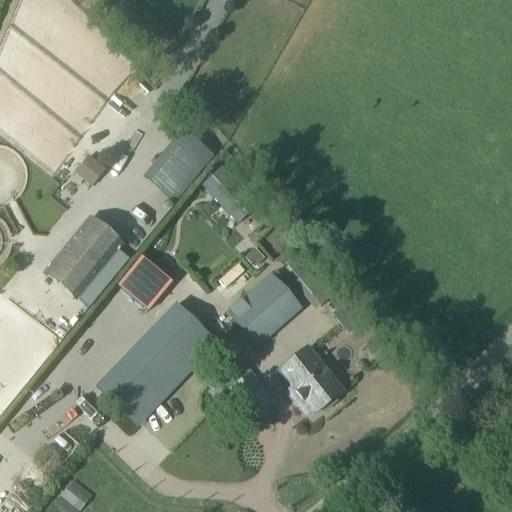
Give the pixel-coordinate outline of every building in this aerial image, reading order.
[(182,131),(148,172),(180,198),(213,157),(182,131)] [(87,159),(75,174),(90,187),(102,172),(87,159)] [(254,208),(220,171),(201,189),(235,225),(254,208)] [(45,214),(34,223),(42,234),(53,225),(45,214)] [(89,218),(42,275),(76,303),(123,245),(89,218)] [(262,261),(254,252),(244,260),(253,269),(262,261)] [(291,270),(302,260),(296,253),(285,263),(291,270)] [(218,288),(242,267),(230,254),(206,275),(218,288)] [(148,312),(171,282),(140,257),(117,286),(148,312)] [(270,278),(226,317),(248,342),(292,303),(270,278)] [(175,310),(97,391),(129,421),(206,340),(175,310)] [(324,315),(309,329),(321,341),(336,327),(324,315)] [(305,349),(277,372),(289,387),(283,392),(304,418),(310,414),(312,416),(340,393),(305,349)] [(260,351),(249,356),(254,368),(266,363),(260,351)] [(241,360),(219,377),(229,391),(251,420),(274,402),(251,374),(241,360)] [(215,382),(210,386),(220,400),(225,395),(215,382)] [(76,511),(78,511),(89,499),(70,485),(59,498),(76,511)]
